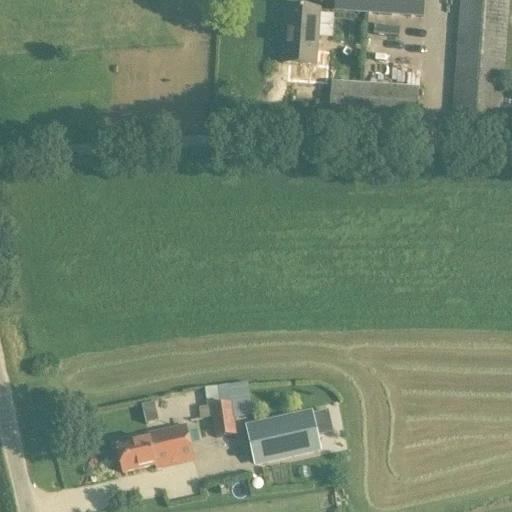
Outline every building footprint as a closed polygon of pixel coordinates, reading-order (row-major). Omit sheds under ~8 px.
[(424,0),(335,0),(335,12),(423,19),(424,0)] [(511,132),(511,108),(502,108),(509,0),(459,0),(451,124),(500,127),(500,132),(511,132)] [(305,10),(286,8),(282,64),(287,64),(286,80),(325,83),(327,51),(317,51),(319,11),(315,11),(315,7),(305,7),(305,10)] [(418,87),(330,81),(328,115),(416,120),(418,87)] [(234,439),(230,407),(227,389),(203,393),(206,411),(198,412),(200,424),(211,422),(214,442),(234,439)] [(141,407),(143,413),(156,410),(154,404),(141,407)] [(328,413),(311,417),(312,423),(329,419),(328,413)] [(310,414),(248,428),(256,465),(319,452),(312,423),(311,417),(310,414)] [(156,466),(157,471),(193,462),(185,427),(146,436),(147,440),(117,447),(123,474),(156,466)]
